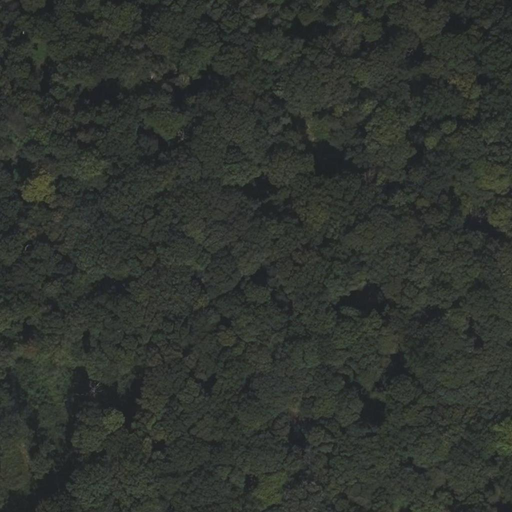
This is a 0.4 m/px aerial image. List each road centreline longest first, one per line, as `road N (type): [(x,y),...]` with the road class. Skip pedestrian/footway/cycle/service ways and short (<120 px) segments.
road 1 (track): [(123,0),(0,257)]
road 2 (track): [(511,432),(418,511)]
